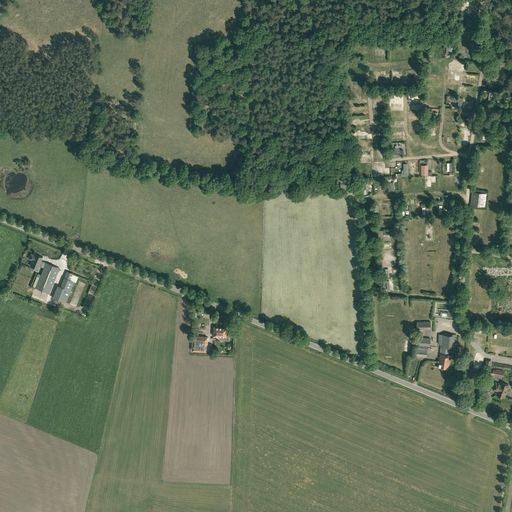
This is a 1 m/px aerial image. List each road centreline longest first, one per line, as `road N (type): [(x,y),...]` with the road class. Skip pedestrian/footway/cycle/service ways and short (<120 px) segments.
road 1 (unclassified): [(511,428),(0,218)]
road 2 (unknown): [(470,161),(488,51),(498,44),(511,53)]
